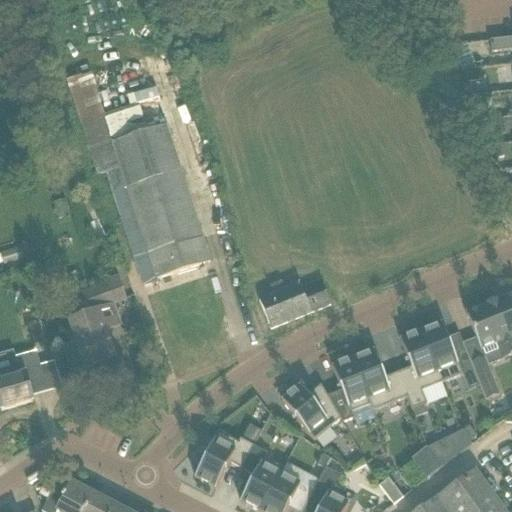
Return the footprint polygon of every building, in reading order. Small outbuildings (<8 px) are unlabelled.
[(511,39),(490,42),(491,54),(511,51),(511,39)] [(480,70),(462,72),(467,84),(481,82),(480,70)] [(89,75),(68,82),(99,175),(107,173),(138,269),(144,288),(158,284),(157,281),(210,263),(165,127),(144,134),(137,112),(135,107),(103,118),(89,75)] [(490,96),(472,98),(479,117),(485,115),(491,100),(490,96)] [(504,145),(490,147),(494,159),(506,158),(504,145)] [(510,161),(498,163),(499,172),(511,171),(510,161)] [(0,254),(0,257),(4,271),(24,265),(19,249),(0,254)] [(76,344),(61,349),(71,374),(97,365),(98,366),(105,363),(105,362),(114,359),(110,348),(112,347),(109,338),(107,339),(105,333),(103,334),(95,313),(125,302),(116,279),(103,284),(104,286),(69,299),(76,319),(68,323),(76,344)] [(273,296),(259,302),(271,331),(330,307),(320,281),(301,289),(299,286),(284,292),(281,283),(269,288),(273,296)] [(511,297),(491,305),(511,356),(511,297)] [(511,356),(491,305),(465,316),(480,353),(497,346),(503,361),(511,356)] [(441,385),(462,377),(457,366),(442,326),(421,334),(441,385)] [(421,334),(400,343),(410,370),(397,375),(407,399),(411,410),(422,406),(424,405),(420,393),(441,385),(421,334)] [(0,375),(0,409),(1,412),(32,403),(26,382),(42,377),(37,358),(36,353),(11,360),(15,371),(0,375)] [(353,361),(372,408),(371,408),(373,412),(407,399),(397,375),(384,380),(374,353),(353,361)] [(499,397),(484,360),(470,365),(485,402),(499,397)] [(372,408),(353,361),(332,370),(348,409),(351,417),(371,408),(372,408)] [(281,403),(308,436),(311,440),(342,414),(320,387),(307,398),(300,388),(281,403)] [(422,406),(411,410),(415,419),(426,415),(422,406)] [(249,426),(241,442),(253,448),(261,433),(249,426)] [(463,433),(470,443),(476,438),(469,429),(463,433)] [(457,458),(468,450),(457,436),(448,441),(457,458)] [(195,480),(215,491),(229,465),(241,472),(254,449),(253,448),(241,442),(240,441),(234,452),(215,441),(195,480)] [(317,467),(324,471),(330,460),(322,456),(317,467)] [(240,504),(255,511),(261,511),(283,471),(263,460),(240,504)] [(325,470),(302,511),(345,511),(348,506),(329,496),(339,477),(325,470)] [(261,511),(286,511),(300,487),(281,477),(284,471),(283,471),(261,511)] [(503,511),(489,493),(474,472),(418,511),(503,511)] [(379,488),(394,507),(403,499),(398,493),(388,480),(379,488)] [(84,511),(93,497),(70,485),(67,491),(56,485),(41,511),(84,511)] [(84,511),(113,511),(115,509),(93,497),(84,511)]
